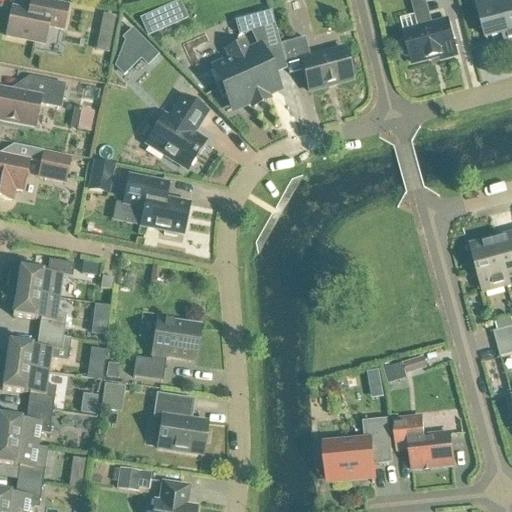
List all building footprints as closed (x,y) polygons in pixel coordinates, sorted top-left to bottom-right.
[(148,35),(187,17),(179,0),(176,0),(140,17),(148,35)] [(511,0),(511,1),(479,10),(487,42),(504,37),(506,45),(511,43),(511,0)] [(62,32),(67,9),(30,1),(27,13),(11,10),(5,39),(44,47),(47,29),(62,32)] [(250,34),(258,51),(246,56),(242,48),(228,54),(232,63),(214,70),(221,84),(214,87),(220,101),(227,98),(233,112),(251,104),(253,108),(266,102),(264,98),(276,92),(270,79),(286,72),(270,14),(234,24),(238,38),(250,34)] [(457,58),(447,22),(432,26),(429,14),(400,21),(406,43),(402,44),(400,48),(402,57),(406,59),(410,58),(412,66),(440,59),(441,63),(457,58)] [(103,17),(99,35),(111,38),(115,19),(103,17)] [(132,31),(121,41),(147,68),(158,58),(132,31)] [(304,41),(280,47),(288,77),(302,73),(308,94),(351,83),(343,52),(309,61),(304,41)] [(25,96),(0,91),(0,123),(33,130),(38,107),(59,111),(64,87),(28,80),(25,96)] [(206,116),(181,100),(167,122),(163,120),(147,146),(164,158),(163,160),(171,166),(173,163),(187,172),(196,157),(199,158),(204,150),(201,148),(203,145),(192,138),(206,116)] [(74,110),(70,131),(91,135),(95,115),(74,110)] [(40,166),(38,177),(66,183),(71,160),(43,154),(40,166)] [(28,164),(0,157),(0,200),(12,203),(14,193),(21,194),(28,164)] [(87,193),(109,198),(115,168),(93,163),(87,193)] [(168,188),(128,180),(123,206),(143,210),(140,229),(163,234),(163,238),(176,240),(177,237),(183,238),(189,207),(165,202),(168,188)] [(511,287),(511,236),(495,241),(507,289),(511,287)] [(507,289),(495,241),(470,248),(483,295),(507,289)] [(46,276),(9,270),(5,295),(15,296),(58,302),(62,279),(71,280),(73,267),(48,263),(46,276)] [(96,279),(98,267),(82,265),(80,277),(96,279)] [(101,279),(100,291),(111,293),(113,281),(101,279)] [(15,296),(12,319),(39,323),(37,337),(70,341),(71,341),(63,340),(66,317),(56,316),(58,302),(15,296)] [(95,305),(91,334),(105,336),(109,307),(95,305)] [(511,320),(495,325),(498,334),(511,329),(511,320)] [(190,364),(192,350),(197,351),(200,329),(157,322),(151,363),(135,361),(132,380),(162,385),(166,361),(190,364)] [(511,329),(498,334),(494,335),(497,347),(511,343),(511,329)] [(8,346),(4,369),(48,376),(50,361),(67,364),(70,341),(37,337),(36,350),(8,346)] [(511,343),(497,347),(500,360),(511,356),(511,343)] [(104,379),(108,350),(91,347),(87,377),(104,379)] [(422,359),(404,364),(408,376),(426,370),(422,359)] [(385,369),(389,381),(407,375),(402,363),(385,369)] [(108,367),(106,381),(116,382),(118,368),(108,367)] [(4,369),(1,393),(29,397),(27,410),(52,414),(69,416),(71,408),(53,406),(55,389),(46,388),(48,376),(4,369)] [(101,408),(120,411),(124,386),(105,383),(101,408)] [(157,452),(201,458),(206,426),(190,424),(193,403),(156,398),(153,420),(162,421),(157,452)] [(0,419),(0,443),(37,449),(39,436),(48,437),(52,414),(27,410),(25,423),(0,419)] [(326,448),(329,479),(321,480),(321,481),(371,476),(372,486),(374,485),(372,465),(389,464),(385,425),(368,427),(367,419),(366,419),(368,444),(326,448)] [(421,423),(395,425),(398,451),(410,450),(412,472),(454,468),(451,437),(423,440),(421,423)] [(37,449),(0,443),(0,468),(18,471),(16,484),(41,487),(44,464),(35,463),(37,449)] [(83,486),(86,459),(74,457),(70,484),(83,486)] [(116,492),(138,495),(141,474),(119,471),(118,472),(116,472),(114,484),(117,484),(116,492)] [(0,494),(0,511),(27,511),(28,509),(38,511),(41,487),(16,484),(14,497),(0,494)] [(158,504),(154,503),(152,511),(195,511),(196,510),(186,508),(189,489),(161,485),(158,504)]
